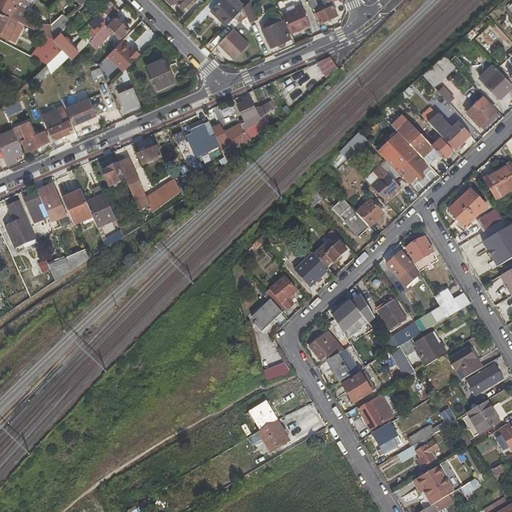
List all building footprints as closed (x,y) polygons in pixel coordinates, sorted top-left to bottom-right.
[(0,0),(0,10),(22,22),(28,12),(5,0),(0,0)] [(237,0),(220,0),(209,11),(225,26),(244,7),(237,0)] [(95,26),(85,36),(90,42),(107,24),(120,11),(110,1),(91,21),(95,26)] [(42,8),(39,14),(50,20),(49,10),(48,7),(39,3),(38,5),(42,8)] [(302,5),(282,13),(291,33),(310,25),(302,5)] [(333,5),(315,12),(320,23),(337,15),(333,5)] [(11,28),(5,24),(9,17),(0,12),(0,40),(3,42),(11,28)] [(62,14),(51,25),(52,28),(53,40),(61,33),(71,22),(62,14)] [(130,30),(116,17),(108,26),(113,30),(121,38),(130,30)] [(284,20),(261,29),(269,48),(291,38),(284,20)] [(113,30),(108,26),(107,24),(90,42),(96,48),(113,30)] [(139,40),(144,34),(138,28),(123,43),(136,55),(145,46),(139,40)] [(248,44),(231,28),(217,43),(233,58),(248,44)] [(469,39),(475,34),(471,30),(465,35),(469,39)] [(80,53),(61,33),(53,40),(62,49),(72,60),(80,53)] [(51,39),(36,59),(46,65),(47,65),(62,49),(53,40),(51,39)] [(122,73),(126,70),(136,58),(120,43),(106,57),(122,73)] [(326,56),(316,60),(319,66),(328,59),(326,56)] [(156,90),(175,82),(164,59),(146,67),(156,90)] [(325,75),(334,68),(328,59),(319,66),(325,75)] [(27,83),(31,91),(50,72),(47,65),(46,65),(27,83)] [(498,97),(511,84),(493,65),(479,77),(498,97)] [(108,75),(103,77),(108,89),(112,84),(108,75)] [(452,98),(441,87),(438,91),(439,92),(446,100),(449,102),(452,98)] [(118,94),(124,110),(139,103),(133,88),(118,94)] [(441,105),(446,100),(439,92),(433,97),(441,105)] [(6,103),(3,106),(8,117),(22,111),(15,94),(6,103)] [(238,106),(245,123),(241,125),(245,133),(256,124),(276,108),(272,102),(256,111),(250,97),(243,100),(244,102),(238,106)] [(496,112),(483,98),(467,114),(480,128),(496,112)] [(87,100),(66,109),(73,127),(95,117),(91,109),(87,100)] [(458,123),(464,118),(449,102),(446,100),(441,105),(458,123)] [(494,108),(503,118),(509,112),(500,102),(494,108)] [(427,113),(419,105),(415,109),(423,117),(427,113)] [(57,108),(41,115),(47,129),(48,129),(53,140),(73,132),(68,121),(63,123),(57,108)] [(437,114),(428,122),(455,151),(470,137),(460,126),(454,132),(437,114)] [(33,135),(27,122),(16,127),(22,141),(26,152),(49,142),(43,130),(33,135)] [(408,122),(397,132),(424,161),(435,151),(432,147),(408,122)] [(192,135),(187,137),(188,142),(193,152),(218,141),(213,129),(210,123),(205,125),(203,123),(190,129),(192,135)] [(250,139),(260,130),(256,124),(245,133),(250,139)] [(224,134),(220,125),(213,129),(218,141),(223,152),(226,149),(229,147),(245,133),(241,125),(224,134)] [(22,141),(16,127),(13,128),(19,142),(22,141)] [(17,162),(15,158),(24,154),(19,142),(13,128),(0,134),(0,146),(8,166),(17,162)] [(186,142),(182,132),(172,136),(177,146),(186,142)] [(230,149),(240,141),(245,146),(251,141),(250,139),(245,133),(229,147),(230,149)] [(432,147),(435,151),(444,161),(453,152),(440,139),(432,147)] [(188,165),(173,175),(175,180),(177,186),(200,170),(193,152),(188,142),(180,146),(188,165)] [(408,148),(402,142),(391,152),(397,158),(408,148)] [(158,147),(139,155),(144,165),(162,157),(158,147)] [(387,147),(379,154),(402,178),(404,177),(410,183),(417,176),(419,174),(426,168),(408,148),(397,158),(391,152),(387,147)] [(346,159),(339,152),(330,162),(336,168),(346,159)] [(119,164),(140,211),(177,186),(175,180),(155,193),(147,198),(134,169),(130,159),(119,164)] [(511,189),(511,167),(509,163),(484,179),(496,199),(511,189)] [(108,168),(108,169),(103,172),(110,187),(125,180),(118,164),(108,168)] [(153,186),(144,165),(134,169),(147,198),(155,193),(153,186)] [(325,179),(319,173),(299,195),(312,209),(323,199),(315,189),(325,179)] [(379,179),(371,187),(387,203),(401,189),(388,174),(381,181),(379,179)] [(404,177),(402,178),(409,186),(411,184),(410,183),(404,177)] [(70,224),(53,186),(39,193),(49,217),(55,231),(70,224)] [(486,207),(470,190),(448,210),(464,228),(486,207)] [(64,199),(75,225),(94,218),(90,210),(82,191),(64,199)] [(34,223),(49,217),(39,193),(24,199),(34,223)] [(368,198),(370,200),(356,212),(369,227),(383,214),(374,204),(377,201),(371,196),(368,198)] [(6,226),(16,249),(38,240),(20,199),(9,205),(16,222),(6,226)] [(111,212),(107,202),(90,210),(94,218),(96,217),(97,219),(111,212)] [(339,216),(359,237),(369,227),(356,212),(350,206),(339,216)] [(484,232),(503,221),(496,209),(477,221),(484,232)] [(110,226),(108,222),(114,219),(111,212),(97,219),(99,225),(101,224),(103,229),(110,226)] [(103,231),(105,235),(117,227),(114,219),(108,222),(110,226),(103,229),(101,224),(99,225),(102,231),(103,231)] [(511,224),(483,242),(489,254),(493,251),(501,265),(511,258),(511,224)] [(105,236),(119,230),(117,227),(105,235),(105,236)] [(327,234),(334,240),(339,237),(331,230),(327,234)] [(434,252),(425,237),(406,248),(415,263),(434,252)] [(261,244),(258,239),(252,246),(256,250),(261,244)] [(331,249),(326,244),(314,254),(327,267),(333,262),(334,263),(347,250),(339,242),(331,249)] [(85,248),(76,254),(67,257),(70,265),(89,258),(85,248)] [(119,256),(115,248),(108,251),(111,260),(119,256)] [(489,254),(497,267),(501,265),(493,251),(489,254)] [(413,265),(401,252),(387,265),(407,287),(418,274),(413,265)] [(294,271),(310,287),(329,269),(327,267),(314,254),(313,253),(294,271)] [(24,271),(28,281),(42,275),(38,265),(24,271)] [(62,267),(51,271),(56,282),(66,277),(62,267)] [(511,296),(511,269),(500,276),(511,297),(511,296)] [(296,291),(285,277),(265,293),(270,299),(283,313),(293,304),(291,301),(295,298),(292,295),(296,291)] [(434,297),(441,309),(447,317),(470,304),(463,293),(454,299),(447,288),(434,297)] [(254,324),(261,332),(283,313),(270,299),(251,317),(256,322),(254,324)] [(339,309),(341,312),(337,316),(347,329),(362,316),(349,300),(339,309)] [(405,319),(394,301),(377,312),(388,330),(405,319)] [(425,318),(415,323),(421,333),(447,317),(441,309),(425,319),(425,318)] [(339,339),(344,336),(334,320),(329,323),(339,339)] [(415,336),(409,326),(387,339),(393,350),(399,346),(409,340),(415,336)] [(320,362),(327,356),(329,359),(344,349),(328,330),(308,347),(320,362)] [(417,349),(415,351),(424,367),(438,358),(437,357),(447,351),(435,332),(414,344),(417,349)] [(413,349),(409,340),(399,346),(410,363),(412,361),(408,354),(413,351),(413,349)] [(354,352),(350,346),(346,348),(350,355),(354,352)] [(410,363),(399,346),(393,350),(390,352),(406,378),(408,376),(415,372),(410,363)] [(468,347),(448,359),(461,380),(482,367),(478,359),(476,360),(468,347)] [(353,373),(359,370),(350,355),(346,348),(344,349),(329,359),(326,360),(340,382),(348,377),(353,373)] [(500,371),(495,364),(466,381),(474,396),(503,379),(499,372),(500,371)] [(429,396),(415,372),(408,376),(422,400),(429,396)] [(361,374),(355,377),(353,373),(348,377),(349,381),(342,385),(353,403),(372,391),(361,374)] [(391,417),(380,397),(358,409),(370,429),(391,417)] [(479,434),(500,422),(487,400),(466,413),(479,434)] [(266,402),(251,411),(262,429),(276,420),(266,402)] [(271,452),(289,441),(276,420),(262,429),(259,431),(271,452)] [(511,449),(511,420),(499,429),(511,449)] [(429,425),(409,438),(413,445),(425,438),(447,425),(445,422),(432,429),(429,425)] [(402,444),(389,423),(372,433),(381,449),(384,454),(402,444)] [(428,444),(425,438),(413,445),(420,457),(425,466),(434,460),(430,452),(437,448),(433,441),(428,444)] [(484,473),(468,447),(462,451),(474,470),(478,477),(484,473)] [(421,468),(425,466),(420,457),(416,459),(421,468)] [(438,466),(416,479),(423,492),(427,489),(431,497),(427,499),(431,505),(434,504),(453,492),(438,466)] [(469,482),(478,477),(474,470),(465,475),(469,482)] [(412,481),(420,494),(423,492),(416,479),(412,481)]
